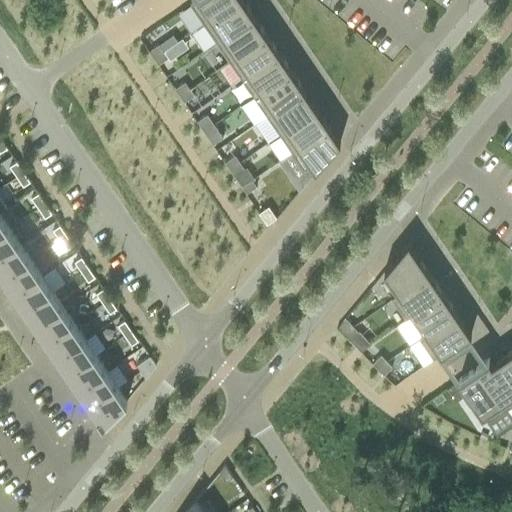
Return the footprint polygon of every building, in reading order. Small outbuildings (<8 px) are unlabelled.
[(195,0),(190,4),(202,22),(234,0),(195,0)] [(215,40),(253,14),(243,0),(234,0),(202,22),(215,40)] [(227,58),(266,32),(253,14),(215,40),(215,41),(227,58)] [(266,32),(227,58),(240,77),(278,50),(266,32)] [(149,51),(153,58),(163,51),(159,44),(149,51)] [(278,50),(240,77),(252,95),(291,68),(278,50)] [(168,58),(163,51),(153,58),(158,64),(168,58)] [(303,87),(291,68),(252,95),(265,113),(303,87)] [(175,89),(179,95),(189,89),(185,82),(175,89)] [(265,113),(277,131),(315,105),(303,87),(265,113)] [(189,89),(179,95),(184,102),(194,95),(189,89)] [(277,131),(289,149),(328,123),(315,105),(277,131)] [(207,114),(197,121),(199,124),(204,131),(214,124),(209,117),(207,114)] [(328,123),(289,149),(304,170),(309,179),(316,171),(340,141),(328,123)] [(214,124),(204,131),(208,138),(212,144),(223,137),(218,131),(214,124)] [(225,162),(229,169),(239,162),(235,155),(225,162)] [(16,162),(9,166),(16,176),(23,172),(16,162)] [(239,162),(229,169),(234,175),(244,169),(239,162)] [(23,172),(16,176),(23,186),(30,182),(23,172)] [(256,186),(251,179),(241,186),(246,193),(256,186)] [(38,193),(31,198),(38,208),(44,203),(38,193)] [(44,203),(38,208),(45,218),(51,213),(44,203)] [(258,212),(267,224),(276,218),(268,206),(258,212)] [(0,234),(9,228),(8,227),(0,214),(0,234)] [(59,225),(53,230),(59,240),(66,235),(59,225)] [(0,234),(0,257),(5,254),(20,244),(19,243),(9,228),(0,234)] [(66,235),(59,240),(66,250),(73,245),(66,235)] [(399,293),(409,286),(430,272),(408,241),(384,271),(399,293)] [(5,254),(0,257),(0,278),(1,280),(15,270),(31,260),(30,258),(20,244),(5,254)] [(81,257),(74,262),(81,272),(88,267),(81,257)] [(15,270),(1,280),(12,296),(26,286),(41,275),(41,274),(31,260),(15,270)] [(88,267),(81,272),(88,282),(95,277),(88,267)] [(410,317),(423,307),(444,293),(430,272),(409,286),(399,293),(391,298),(406,320),(410,317)] [(26,286),(12,296),(22,311),(36,302),(52,291),(52,290),(41,275),(26,286)] [(102,289),(96,293),(103,303),(109,299),(102,289)] [(36,302),(22,311),(33,327),(46,318),(63,307),(63,306),(52,291),(36,302)] [(422,335),(436,326),(457,311),(455,309),(444,293),(423,307),(410,317),(422,335)] [(109,299),(103,303),(109,313),(116,309),(109,299)] [(46,318),(33,327),(44,343),(56,334),(74,322),(73,322),(63,307),(46,318)] [(436,326),(422,335),(418,338),(433,359),(471,333),(469,329),(457,311),(436,326)] [(338,328),(343,333),(352,325),(346,318),(338,328)] [(124,320),(117,325),(124,335),(131,330),(124,320)] [(56,334),(44,343),(54,358),(78,342),(84,338),(74,322),(56,334)] [(358,332),(352,325),(343,333),(349,340),(358,332)] [(131,330),(124,335),(131,345),(138,340),(131,330)] [(78,342),(54,358),(65,374),(77,366),(95,354),(85,339),(84,338),(78,342)] [(511,348),(508,352),(499,358),(511,377),(511,348)] [(77,366),(65,374),(76,390),(87,382),(106,369),(96,355),(95,354),(77,366)] [(386,361),(380,355),(372,364),(377,369),(386,361)] [(150,356),(136,365),(139,369),(144,366),(153,360),(151,357),(150,356)] [(477,367),(498,397),(506,409),(511,405),(511,377),(499,358),(492,363),(489,359),(480,365),(477,367)] [(144,366),(139,369),(145,378),(149,373),(156,365),(154,363),(153,360),(144,366)] [(377,369),(383,375),(392,367),(386,361),(377,369)] [(498,397),(477,367),(458,380),(467,392),(462,395),(469,405),(474,402),(487,422),(506,409),(498,397)] [(87,382),(76,390),(86,405),(97,398),(116,385),(107,371),(106,369),(87,382)] [(97,398),(86,405),(103,429),(111,419),(127,400),(118,387),(116,385),(97,398)] [(226,481),(232,476),(224,465),(219,471),(226,481)] [(203,511),(195,500),(185,511),(203,511)]
